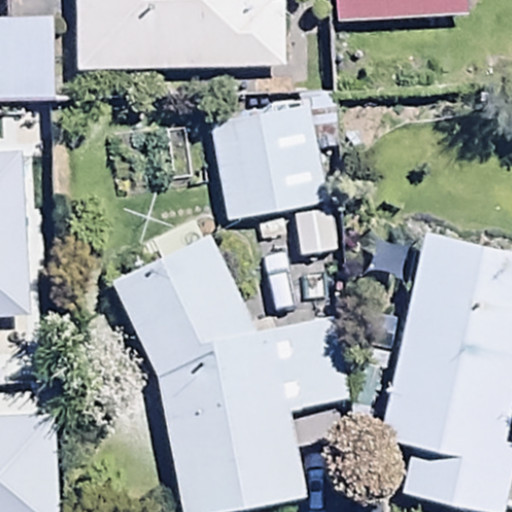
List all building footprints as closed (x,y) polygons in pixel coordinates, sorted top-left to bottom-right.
[(80,0),(81,78),(291,77),(291,6),(275,6),(274,0),(80,0)] [(340,0),(342,32),(472,28),(470,0),(340,0)] [(0,26),(0,108),(61,107),(60,26),(0,26)] [(330,212),(317,137),(341,132),(335,97),(300,103),(303,121),(211,137),(228,230),(330,212)] [(511,511),(511,258),(428,242),(386,448),(413,453),(403,503),(446,511),(511,511)] [(118,294),(165,387),(185,511),(295,511),(312,509),(297,417),(348,408),(334,327),(264,339),(216,244),(118,294)] [(36,248),(0,247),(0,303),(36,303),(36,248)]
